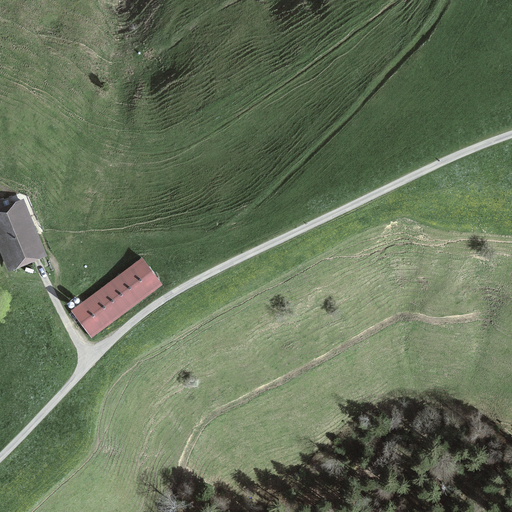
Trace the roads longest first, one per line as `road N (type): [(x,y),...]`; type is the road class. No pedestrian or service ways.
road 1 (unclassified): [(91,361),(148,309),(218,268),(511,135)]
road 2 (unclassified): [(0,457),(91,361)]
